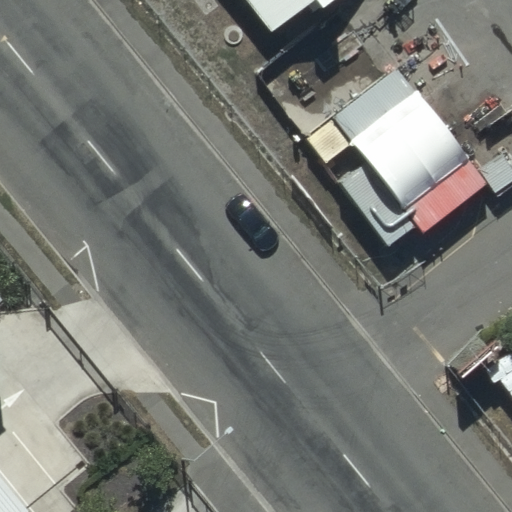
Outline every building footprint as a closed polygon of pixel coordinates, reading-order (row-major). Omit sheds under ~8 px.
[(231,0),(265,44),(322,0),(231,0)] [(455,101),(374,0),(369,0),(347,18),(429,121),(455,101)] [(511,86),(511,39),(481,0),(432,0),(505,92),(511,86)] [(313,34),(254,80),(337,188),(397,142),(313,34)] [(0,489),(14,478),(0,459),(0,489)] [(104,511),(67,467),(11,511),(104,511)]
